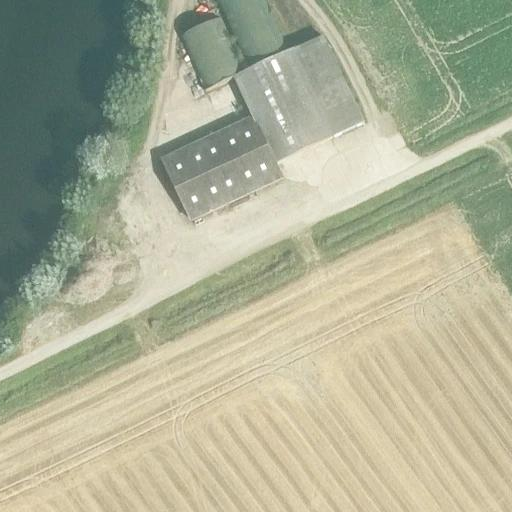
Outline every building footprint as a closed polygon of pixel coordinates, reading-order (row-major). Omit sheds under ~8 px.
[(263,0),(213,0),(249,73),(290,54),(263,0)] [(220,21),(180,40),(206,94),(237,79),(246,75),(220,21)] [(279,167),(337,140),(296,51),(290,54),(249,73),(246,75),(237,79),(255,118),(165,161),(194,223),(285,180),(279,167)] [(201,142),(197,133),(186,138),(190,147),(201,142)] [(176,153),(187,148),(183,139),(172,144),(176,153)]
